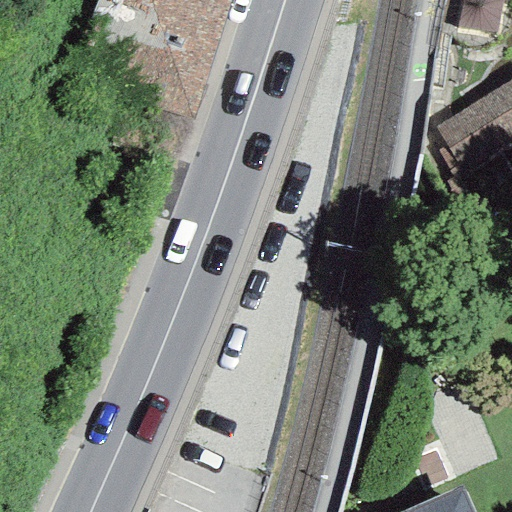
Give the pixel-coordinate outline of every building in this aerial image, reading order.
[(96,0),(65,85),(192,124),(229,0),(96,0)] [(500,0),(461,0),(455,28),(493,36),(500,0)] [(511,142),(511,79),(431,128),(442,146),(432,152),(449,180),(511,142)] [(511,262),(484,210),(458,224),(484,276),(511,262)] [(471,511),(460,487),(402,511),(471,511)]
